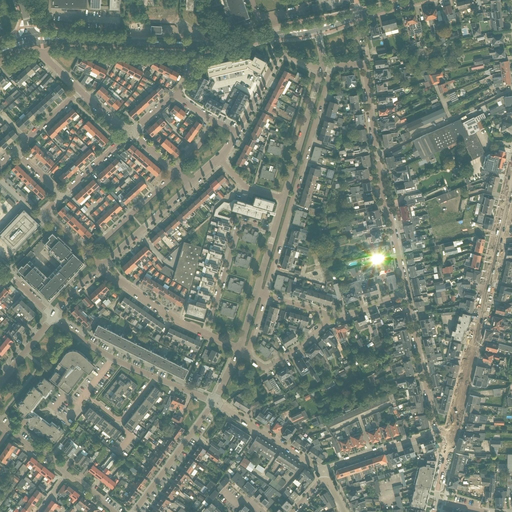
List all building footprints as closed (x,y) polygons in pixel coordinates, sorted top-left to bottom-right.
[(90,0),(90,9),(100,9),(100,0),(109,0),(109,10),(119,10),(119,0),(90,0)] [(195,7),(196,2),(195,0),(185,0),(186,10),(192,10),(192,11),(193,11),(193,6),(195,7)] [(242,0),(226,0),(234,23),(249,18),(242,0)] [(317,10),(318,13),(317,13),(332,10),(329,0),(317,0),(315,1),(315,4),(312,5),(314,11),(317,10)] [(346,6),(345,6),(345,3),(348,2),(347,0),(329,0),(332,10),(336,8),(346,6)] [(472,0),(469,0),(465,1),(467,9),(470,8),(472,10),(475,9),(475,11),(479,11),(477,5),(474,6),(474,5),(474,4),(472,0)] [(465,1),(457,3),(459,12),(460,12),(467,10),(467,9),(465,1)] [(501,11),(500,3),(494,4),(495,11),(492,12),(501,11)] [(454,10),(451,10),(450,5),(443,7),(444,11),(446,21),(456,18),(454,10)] [(438,18),(436,12),(436,9),(435,10),(435,9),(429,10),(433,24),(436,24),(436,22),(435,18),(438,18)] [(433,24),(429,10),(424,11),(425,12),(424,13),(426,21),(429,20),(430,25),(433,24)] [(501,11),(492,12),(489,12),(490,18),(492,18),(492,20),(496,19),(502,19),(501,11)] [(460,13),(456,14),(459,25),(470,23),(469,18),(468,18),(468,20),(462,21),(461,21),(460,13)] [(422,31),(420,22),(418,22),(417,19),(416,15),(415,15),(415,14),(409,15),(414,32),(417,31),(417,32),(422,31)] [(414,32),(409,15),(404,17),(405,17),(404,18),(405,23),(406,26),(409,25),(410,29),(408,30),(410,36),(415,35),(414,34),(414,32)] [(398,26),(397,26),(396,19),(389,21),(391,28),(391,31),(392,31),(392,34),(399,32),(402,31),(401,26),(398,27),(398,26)] [(503,27),(502,19),(496,19),(492,20),(493,24),(492,24),(493,31),(501,30),(501,27),(503,27)] [(391,28),(389,21),(382,22),(384,29),(385,30),(382,31),(383,36),(384,39),(387,38),(385,33),(391,31),(391,28)] [(477,28),(475,22),(470,23),(473,36),(479,35),(477,28)] [(380,37),(383,36),(382,31),(380,27),(378,27),(377,24),(370,25),(371,28),(370,28),(372,36),(379,34),(380,37)] [(162,27),(151,26),(150,34),(161,35),(161,31),(162,27)] [(504,41),(504,40),(503,39),(503,38),(502,38),(502,36),(502,34),(497,35),(487,36),(488,41),(494,40),(495,47),(500,46),(499,43),(503,43),(503,42),(504,41)] [(504,51),(504,50),(500,51),(500,49),(498,50),(491,51),(489,51),(490,55),(497,55),(497,58),(500,58),(505,57),(505,56),(506,56),(505,53),(505,54),(504,53),(504,51)] [(211,63),(205,64),(206,68),(208,77),(208,79),(211,79),(214,91),(219,93),(239,89),(234,87),(236,82),(249,89),(258,73),(260,74),(264,67),(264,65),(265,64),(266,62),(263,61),(261,60),(261,59),(259,59),(256,57),(254,56),(253,58),(252,60),(250,59),(248,58),(246,59),(244,59),(244,57),(243,55),(237,57),(237,56),(211,63)] [(84,70),(89,61),(82,58),(81,61),(78,59),(72,71),(74,73),(78,67),(84,70)] [(121,69),(124,62),(118,59),(115,66),(121,69)] [(157,71),(160,64),(154,60),(150,67),(157,71)] [(34,61),(29,66),(34,71),(39,67),(34,61)] [(91,71),(95,64),(89,61),(84,70),(86,71),(87,69),(91,71)] [(127,72),(131,66),(124,62),(121,69),(127,72)] [(97,74),(101,67),(95,64),(91,71),(97,74)] [(163,74),(166,67),(160,64),(157,71),(163,74)] [(34,71),(29,66),(24,71),(29,76),(34,71)] [(133,76),(137,69),(131,66),(127,72),(133,76)] [(104,78),(107,71),(101,67),(97,74),(104,78)] [(169,77),(173,70),(166,67),(163,74),(161,77),(168,80),(169,77)] [(143,72),(137,69),(133,76),(140,79),(143,72)] [(390,78),(389,69),(382,70),(379,71),(374,71),(374,72),(374,73),(374,74),(375,75),(375,78),(379,77),(379,79),(381,79),(390,78)] [(407,74),(406,69),(399,71),(401,79),(410,78),(409,73),(407,74)] [(179,74),(173,70),(169,77),(175,80),(179,74)] [(29,76),(24,71),(19,75),(24,81),(29,76)] [(284,71),(281,77),(287,80),(289,77),(294,79),(295,76),(284,71)] [(42,81),(48,74),(45,72),(39,78),(39,79),(42,81)] [(441,72),(429,74),(429,75),(431,80),(434,84),(439,82),(438,78),(443,76),(441,72)] [(510,79),(510,72),(501,73),(502,77),(493,78),(493,81),(510,79)] [(1,75),(0,76),(0,84),(1,86),(3,88),(8,83),(9,81),(5,77),(4,78),(1,75)] [(24,81),(19,75),(13,80),(18,86),(21,83),(24,86),(26,84),(24,81)] [(354,75),(342,77),(342,81),(347,80),(348,87),(356,86),(354,75)] [(46,85),(52,78),(49,76),(43,82),(46,85)] [(199,76),(197,81),(205,85),(205,86),(206,86),(209,81),(208,81),(199,76)] [(285,87),(288,81),(287,80),(281,77),(278,84),(284,87),(285,87)] [(97,87),(99,84),(94,81),(92,85),(90,87),(95,91),(97,87)] [(197,81),(194,86),(202,90),(205,86),(205,85),(197,81)] [(383,83),(381,84),(376,84),(377,92),(382,91),(387,90),(387,87),(383,88),(383,83)] [(164,90),(161,87),(159,85),(157,84),(152,88),(159,95),(164,90)] [(281,94),(285,87),(284,87),(278,84),(274,90),(281,94)] [(445,84),(438,86),(440,94),(447,92),(445,84)] [(65,91),(59,85),(54,89),(60,95),(65,91)] [(101,97),(106,91),(101,86),(96,92),(101,97)] [(194,86),(192,91),(201,95),(203,90),(202,90),(194,86)] [(108,88),(106,91),(101,97),(106,101),(111,95),(113,93),(108,88)] [(159,95),(152,88),(147,93),(149,95),(154,100),(159,95)] [(60,95),(54,89),(49,94),(55,100),(60,95)] [(20,93),(17,90),(10,95),(14,99),(20,93)] [(279,97),(281,94),(274,90),(271,96),(277,100),(278,97),(279,97)] [(192,91),(189,96),(198,100),(201,95),(192,91)] [(237,96),(237,97),(246,101),(248,96),(240,92),(237,96)] [(55,100),(49,94),(45,98),(50,104),(55,100)] [(390,102),(390,99),(392,98),(393,98),(395,98),(395,94),(393,94),(387,95),(382,95),(382,97),(377,98),(378,100),(378,101),(377,101),(377,103),(378,103),(378,104),(386,103),(386,107),(393,106),(393,102),(390,102)] [(111,105),(116,99),(111,95),(106,101),(111,105)] [(154,100),(149,95),(144,100),(148,105),(154,100)] [(340,99),(344,98),(343,96),(343,95),(337,96),(333,97),(334,99),(334,100),(332,99),(332,100),(333,100),(332,102),(329,102),(330,102),(328,109),(336,111),(338,105),(339,105),(339,104),(338,104),(340,99)] [(236,97),(234,101),(243,106),(246,101),(237,97),(237,96),(236,96),(236,97)] [(282,102),(277,100),(271,96),(267,103),(273,106),(278,109),(282,102)] [(506,106),(509,105),(510,105),(510,103),(511,103),(511,96),(505,97),(505,96),(501,97),(503,105),(498,107),(499,108),(494,110),(494,109),(489,111),(491,115),(498,112),(502,110),(506,108),(506,106)] [(207,101),(204,106),(209,108),(214,100),(209,97),(208,99),(207,101)] [(50,104),(45,98),(40,102),(45,108),(50,104)] [(116,110),(121,104),(116,99),(111,105),(116,110)] [(148,105),(144,100),(139,104),(143,109),(148,105)] [(214,100),(209,108),(214,111),(218,103),(218,102),(214,100)] [(218,103),(214,111),(219,113),(221,110),(221,109),(222,107),(224,105),(224,104),(223,104),(219,101),(218,102),(218,103)] [(231,106),(232,106),(240,111),(243,106),(234,101),(231,106)] [(45,108),(40,102),(35,107),(40,113),(45,108)] [(359,109),(358,102),(350,103),(351,111),(351,114),(354,114),(353,113),(356,112),(356,110),(359,109)] [(272,110),(273,106),(267,103),(264,109),(275,115),(276,112),(272,110)] [(143,109),(139,104),(133,109),(138,114),(143,109)] [(176,115),(180,109),(175,105),(169,113),(174,117),(176,115)] [(287,108),(285,112),(289,114),(291,115),(294,110),(295,109),(288,105),(287,108)] [(230,111),(238,115),(240,111),(232,106),(230,111)] [(40,113),(35,107),(30,111),(36,117),(40,113)] [(396,108),(393,108),(393,107),(386,107),(386,108),(378,109),(379,116),(387,115),(387,114),(390,113),(390,112),(394,112),(394,111),(397,111),(396,108)] [(510,107),(509,107),(506,108),(502,110),(498,112),(498,114),(507,112),(507,116),(511,114),(511,108),(510,108),(510,107)] [(73,109),(67,114),(72,119),(77,114),(73,109)] [(138,114),(133,109),(128,114),(133,119),(138,114)] [(186,113),(180,109),(176,115),(176,116),(175,117),(177,119),(178,117),(181,119),(186,113)] [(337,111),(336,111),(328,109),(326,115),(337,118),(338,115),(335,115),(336,111),(337,112),(337,111)] [(442,109),(430,114),(420,119),(423,125),(433,120),(445,115),(443,111),(442,109)] [(229,111),(226,115),(235,120),(238,115),(230,111),(229,110),(229,111)] [(36,117),(30,111),(25,116),(31,121),(36,117)] [(274,118),(267,114),(263,112),(259,119),(266,122),(268,119),(272,121),(274,118)] [(72,119),(67,114),(62,118),(67,124),(72,119)] [(364,123),(363,114),(355,115),(356,123),(350,124),(350,127),(346,128),(359,126),(358,123),(364,123)] [(482,120),(480,115),(474,118),(476,123),(479,122),(482,120)] [(31,121),(25,116),(21,120),(26,126),(31,121)] [(388,122),(388,120),(388,116),(381,117),(381,120),(380,120),(380,126),(394,124),(394,121),(388,122)] [(511,127),(511,124),(508,123),(505,123),(507,117),(499,121),(500,124),(502,123),(504,124),(502,132),(505,133),(506,132),(511,133),(511,127)] [(67,124),(62,118),(57,123),(62,128),(67,124)] [(172,130),(166,123),(161,118),(156,122),(161,128),(164,125),(170,132),(172,130)] [(202,124),(203,122),(198,118),(195,123),(188,118),(185,121),(188,124),(192,127),(198,131),(202,125),(202,124)] [(478,126),(476,123),(474,118),(471,119),(464,123),(462,124),(468,136),(475,133),(480,130),(478,126)] [(263,129),(266,122),(259,119),(256,125),(262,128),(263,129)] [(423,125),(420,119),(413,122),(416,128),(423,125)] [(26,126),(21,120),(16,124),(21,130),(26,126)] [(462,124),(460,120),(450,124),(458,141),(461,139),(462,139),(468,136),(462,124)] [(88,131),(93,126),(88,121),(83,126),(88,131)] [(332,130),(334,124),(324,121),(322,127),(330,129),(331,129),(331,130),(332,130)] [(161,128),(156,122),(151,126),(157,132),(161,128)] [(416,128),(413,122),(405,125),(407,129),(408,132),(409,131),(416,128)] [(62,128),(57,123),(52,128),(57,133),(62,128)] [(458,141),(450,124),(436,130),(444,148),(458,141)] [(145,130),(146,131),(152,137),(157,132),(151,126),(150,125),(145,130)] [(260,135),(263,129),(262,128),(256,125),(252,132),(260,135)] [(93,136),(98,131),(93,126),(88,131),(93,136)] [(365,129),(361,129),(360,126),(359,126),(346,128),(347,133),(352,132),(351,131),(357,130),(358,142),(366,140),(365,129)] [(194,136),(198,131),(192,127),(188,132),(194,136)] [(330,133),(331,130),(331,129),(330,129),(322,127),(322,128),(321,131),(320,133),(328,136),(329,136),(332,137),(333,134),(330,133)] [(64,141),(57,133),(52,128),(47,133),(52,138),(54,136),(61,143),(64,141)] [(18,136),(15,132),(13,130),(8,134),(13,140),(18,136)] [(444,148),(436,130),(427,134),(436,152),(444,148)] [(98,141),(103,135),(98,131),(93,136),(98,141)] [(189,142),(194,136),(188,132),(184,138),(189,142)] [(258,139),(260,135),(252,132),(249,138),(255,141),(257,138),(258,139)] [(391,137),(392,137),(398,136),(397,132),(382,135),(383,141),(391,140),(391,137)] [(328,142),(329,136),(328,136),(320,133),(319,137),(319,138),(319,139),(323,140),(323,141),(328,143),(327,146),(334,148),(335,145),(329,143),(329,142),(328,142)] [(485,154),(475,133),(468,136),(462,139),(472,160),(485,154)] [(13,140),(8,134),(3,139),(8,145),(13,140)] [(436,152),(427,134),(412,141),(421,159),(436,152)] [(109,140),(103,135),(98,141),(103,146),(109,140)] [(171,143),(168,141),(170,140),(168,137),(166,139),(161,145),(166,149),(171,143)] [(254,144),(255,141),(249,138),(246,144),(253,148),(255,145),(254,144)] [(8,145),(3,139),(0,141),(0,145),(4,149),(8,145)] [(276,146),(276,145),(275,145),(276,143),(274,142),(274,140),(270,139),(270,141),(267,152),(267,151),(271,153),(271,151),(274,152),(274,153),(276,146)] [(184,148),(187,145),(182,141),(178,144),(176,147),(171,153),(176,158),(181,152),(179,150),(182,146),(184,148)] [(40,150),(39,148),(38,147),(40,145),(38,142),(35,145),(30,151),(35,155),(40,150)] [(176,147),(171,143),(166,149),(171,153),(176,147)] [(251,152),(253,148),(246,144),(242,151),(248,154),(250,151),(251,152)] [(280,144),(279,147),(276,146),(274,153),(274,152),(277,153),(277,154),(280,155),(280,156),(281,156),(284,145),(283,145),(280,144)] [(131,155),(137,149),(136,149),(137,148),(135,146),(134,147),(132,145),(126,151),(129,152),(126,156),(122,153),(119,156),(126,162),(128,159),(131,155)] [(325,149),(319,148),(315,146),(314,147),(315,147),(314,150),(315,151),(314,154),(313,153),(320,155),(321,152),(324,153),(325,149)] [(94,154),(91,150),(90,149),(89,149),(88,147),(83,151),(84,154),(89,159),(94,154)] [(341,153),(346,152),(345,151),(348,150),(348,149),(350,149),(350,147),(345,147),(337,149),(339,158),(342,158),(341,153)] [(402,151),(400,147),(391,151),(393,155),(402,151)] [(136,159),(142,153),(137,149),(131,155),(136,159)] [(39,160),(45,154),(40,150),(35,155),(39,160)] [(484,167),(483,170),(491,172),(492,172),(497,173),(498,173),(500,173),(501,168),(502,168),(503,162),(503,161),(504,161),(506,154),(505,154),(506,152),(499,150),(498,153),(494,152),(493,154),(490,153),(489,157),(490,158),(489,159),(487,158),(486,161),(485,160),(485,164),(485,167),(484,167)] [(48,151),(45,154),(39,160),(44,164),(49,159),(53,155),(48,151)] [(247,157),(248,154),(242,151),(239,157),(245,160),(246,161),(248,157),(247,157)] [(141,163),(146,157),(142,153),(136,159),(141,163)] [(319,158),(320,155),(313,153),(313,154),(314,154),(313,157),(312,156),(311,160),(310,160),(321,163),(322,159),(319,158)] [(89,159),(84,154),(79,158),(84,164),(89,159)] [(369,155),(364,156),(355,157),(356,159),(355,159),(356,163),(358,163),(362,162),(362,161),(369,159),(369,155)] [(146,168),(151,162),(146,157),(141,163),(146,168)] [(243,164),(245,161),(245,160),(239,157),(236,164),(246,170),(248,167),(243,164)] [(84,164),(79,158),(74,163),(79,168),(84,164)] [(131,169),(124,163),(120,160),(119,161),(116,158),(111,163),(117,169),(119,166),(123,170),(125,168),(127,171),(123,175),(125,178),(131,171),(130,169),(131,169)] [(54,163),(49,159),(44,164),(49,169),(54,163)] [(79,168),(74,163),(72,161),(70,163),(72,165),(69,168),(74,173),(79,168)] [(399,167),(398,164),(402,163),(402,161),(386,163),(387,169),(392,168),(395,168),(395,167),(399,167)] [(151,172),(156,166),(151,162),(146,168),(151,172)] [(117,169),(111,163),(107,167),(112,173),(117,169)] [(16,175),(22,169),(17,164),(11,170),(16,175)] [(56,164),(54,167),(50,170),(53,173),(59,167),(56,164)] [(267,178),(269,171),(266,170),(267,166),(266,166),(266,167),(263,166),(263,165),(259,176),(260,177),(260,176),(264,177),(264,176),(267,177),(266,178),(267,178)] [(409,169),(408,165),(405,166),(405,167),(404,167),(399,168),(393,170),(394,173),(397,172),(397,174),(393,175),(394,178),(393,178),(394,180),(394,181),(398,180),(398,183),(401,182),(403,182),(403,181),(408,180),(406,170),(409,169)] [(74,173),(69,168),(67,166),(62,171),(64,173),(68,178),(74,173)] [(161,170),(156,166),(151,172),(156,176),(161,170)] [(112,173),(107,167),(102,172),(107,178),(112,173)] [(318,170),(317,169),(316,169),(315,168),(315,169),(310,167),(310,168),(311,168),(309,174),(316,176),(319,177),(320,174),(317,173),(318,170)] [(272,172),(269,171),(267,178),(267,177),(270,178),(269,179),(273,180),(273,181),(277,169),(276,169),(276,170),(273,169),(273,168),(272,172)] [(22,180),(27,174),(22,169),(16,175),(22,180)] [(367,169),(362,170),(359,170),(360,175),(355,176),(356,179),(360,178),(368,177),(367,169)] [(109,180),(107,178),(102,172),(97,176),(99,179),(97,181),(101,186),(104,184),(102,182),(105,180),(107,182),(109,180)] [(498,177),(497,177),(498,173),(497,173),(492,172),(488,177),(486,182),(497,185),(498,177)] [(68,178),(64,173),(59,177),(63,182),(68,178)] [(27,184),(32,179),(27,174),(22,180),(27,184)] [(315,182),(316,176),(309,174),(307,180),(315,182)] [(221,176),(216,180),(220,185),(222,187),(226,184),(227,185),(228,184),(221,176)] [(416,178),(411,180),(412,181),(411,181),(408,182),(404,182),(404,183),(403,183),(403,185),(395,186),(396,189),(395,189),(396,193),(397,192),(397,193),(401,192),(402,194),(409,192),(409,191),(412,191),(411,184),(412,184),(417,182),(416,178)] [(32,189),(37,184),(32,179),(27,184),(25,186),(30,191),(32,189)] [(99,185),(96,183),(93,179),(88,184),(94,190),(99,185)] [(146,185),(143,182),(142,180),(136,185),(141,190),(146,185)] [(215,188),(220,185),(216,180),(210,186),(217,194),(221,198),(224,196),(219,190),(218,191),(215,188)] [(318,183),(315,182),(307,180),(305,186),(313,188),(316,189),(318,183)] [(371,190),(369,182),(364,183),(363,184),(363,183),(362,183),(363,188),(359,188),(359,187),(352,189),(353,196),(355,195),(363,193),(363,191),(370,189),(370,190),(371,190)] [(495,192),(497,185),(486,182),(485,182),(484,182),(483,183),(486,184),(484,189),(495,192)] [(37,194),(42,189),(37,184),(32,189),(37,194)] [(94,190),(88,184),(83,188),(89,194),(94,190)] [(141,190),(136,185),(131,190),(136,195),(141,190)] [(217,194),(210,186),(210,187),(205,192),(209,197),(213,193),(215,196),(217,194)] [(311,195),(313,188),(305,186),(303,192),(311,195)] [(89,194),(83,188),(79,193),(84,199),(89,194)] [(136,195),(131,190),(129,188),(127,190),(129,192),(126,195),(131,200),(136,195)] [(42,199),(47,194),(42,189),(37,194),(42,199)] [(455,189),(439,196),(436,197),(435,197),(438,204),(458,196),(455,189)] [(131,200),(126,195),(123,191),(115,199),(122,206),(124,203),(125,205),(131,200)] [(211,199),(209,197),(205,192),(199,197),(205,205),(211,199)] [(310,198),(311,195),(303,192),(302,199),(309,201),(311,202),(313,202),(314,199),(310,198)] [(84,199),(79,193),(74,197),(79,203),(84,199)] [(364,197),(363,193),(355,195),(353,196),(350,196),(351,203),(358,201),(364,200),(365,204),(369,204),(370,204),(370,203),(373,203),(372,197),(367,198),(367,196),(364,197)] [(491,196),(487,194),(482,193),(480,204),(491,207),(493,200),(491,199),(491,196)] [(106,201),(109,204),(114,199),(109,194),(106,198),(105,200),(106,201)] [(95,201),(91,196),(86,200),(88,202),(87,202),(90,205),(95,201)] [(205,205),(199,197),(193,203),(197,208),(201,204),(203,206),(203,207),(207,212),(210,209),(205,205)] [(274,202),(256,197),(255,197),(252,205),(251,208),(256,209),(263,211),(267,213),(266,215),(268,216),(269,213),(272,214),(273,211),(272,211),(274,202)] [(8,198),(6,201),(13,207),(15,204),(8,198)] [(33,198),(31,200),(29,202),(32,205),(34,207),(38,203),(33,198)] [(466,209),(469,198),(462,200),(459,211),(466,209)] [(224,209),(231,211),(234,200),(233,199),(231,202),(229,203),(227,203),(224,202),(215,210),(214,216),(221,218),(230,221),(231,218),(218,214),(218,213),(223,208),(224,209)] [(311,204),(311,202),(309,201),(302,199),(300,205),(304,206),(304,207),(305,207),(307,207),(308,204),(311,204)] [(412,206),(411,205),(415,205),(413,199),(410,200),(407,201),(408,205),(400,207),(400,210),(400,211),(400,213),(401,213),(401,214),(408,212),(411,211),(410,207),(412,206)] [(263,211),(256,209),(251,208),(252,205),(234,200),(231,211),(260,220),(263,211)] [(122,208),(118,204),(117,203),(112,208),(116,213),(122,208)] [(193,212),(197,208),(193,203),(187,208),(193,215),(195,214),(193,212)] [(490,214),(491,207),(480,204),(477,215),(482,216),(486,217),(487,214),(490,214)] [(116,213),(112,208),(111,206),(106,211),(107,212),(111,217),(116,213)] [(62,218),(68,212),(63,207),(57,213),(62,218)] [(193,215),(187,208),(181,214),(185,218),(189,214),(192,217),(193,215)] [(380,217),(378,209),(373,210),(368,212),(370,220),(380,217)] [(39,224),(24,210),(3,231),(1,229),(0,230),(0,237),(14,251),(14,250),(16,252),(20,247),(18,246),(39,224)] [(307,213),(301,211),(296,210),(295,214),(297,214),(296,217),(295,217),(294,217),(301,219),(302,216),(305,217),(307,213)] [(414,211),(411,211),(408,212),(401,214),(400,214),(401,217),(402,217),(402,220),(411,219),(412,222),(419,220),(418,216),(414,217),(414,216),(415,215),(414,211)] [(67,222),(72,216),(68,212),(62,218),(67,222)] [(111,217),(107,212),(102,217),(106,222),(111,217)] [(83,220),(86,217),(83,214),(77,221),(72,227),(76,231),(82,225),(79,223),(83,219),(83,220)] [(181,222),(185,218),(181,214),(175,219),(181,226),(183,225),(181,222)] [(72,227),(77,221),(72,216),(67,222),(72,227)] [(494,219),(486,217),(482,216),(481,218),(478,218),(478,220),(476,219),(476,221),(492,225),(494,219)] [(106,222),(102,217),(96,222),(101,227),(106,222)] [(300,222),(301,219),(294,217),(296,217),(295,220),(294,220),(293,223),(292,223),(292,224),(303,227),(304,223),(300,222)] [(382,225),(380,217),(370,220),(368,220),(369,223),(367,224),(367,226),(368,228),(375,227),(378,227),(378,226),(382,225)] [(228,226),(230,221),(221,218),(220,222),(218,221),(217,223),(214,222),(214,223),(211,222),(211,221),(210,224),(213,225),(213,224),(217,225),(216,226),(218,226),(222,227),(223,225),(228,226)] [(181,226),(175,219),(169,225),(175,232),(176,232),(180,228),(181,226)] [(419,224),(419,220),(412,222),(412,225),(404,226),(405,233),(412,232),(415,231),(414,226),(416,226),(416,225),(419,224)] [(491,230),(492,225),(476,221),(475,224),(479,225),(478,227),(491,230)] [(81,236),(87,230),(82,225),(76,231),(81,236)] [(171,236),(175,232),(169,225),(163,230),(169,236),(173,240),(174,239),(171,236)] [(230,227),(228,226),(223,225),(222,227),(218,226),(217,232),(226,235),(227,231),(229,232),(230,227)] [(367,232),(366,229),(368,228),(367,226),(365,227),(357,229),(351,231),(352,234),(352,236),(362,233),(367,232)] [(248,241),(250,234),(247,233),(248,230),(248,229),(248,230),(244,229),(245,228),(244,228),(241,240),(241,239),(245,240),(246,239),(248,240),(248,241)] [(169,236),(163,230),(162,229),(156,235),(160,239),(165,235),(167,237),(169,236)] [(300,232),(297,231),(292,229),(292,230),(291,236),(298,238),(300,232)] [(86,240),(91,235),(92,235),(87,230),(81,236),(86,240)] [(258,233),(256,232),(254,232),(255,231),(254,231),(253,235),(250,234),(248,241),(249,240),(251,241),(251,242),(255,243),(255,244),(258,233),(258,232),(258,233)] [(381,237),(380,233),(375,234),(375,233),(372,234),(372,231),(367,232),(362,233),(363,236),(366,235),(367,239),(372,238),(373,242),(381,240),(381,239),(382,238),(381,237)] [(427,239),(426,235),(422,236),(418,236),(418,235),(416,236),(415,231),(412,232),(405,233),(405,234),(405,236),(406,236),(406,240),(407,240),(413,239),(413,242),(416,241),(419,241),(421,240),(422,240),(427,239)] [(224,240),(226,235),(217,232),(216,235),(214,235),(213,237),(210,236),(207,236),(207,235),(206,238),(209,239),(209,238),(213,239),(212,239),(215,240),(218,241),(219,239),(224,240)] [(35,254),(31,250),(15,267),(19,271),(17,273),(34,289),(34,288),(35,287),(49,300),(65,283),(64,282),(65,280),(66,279),(68,280),(84,264),(70,250),(71,249),(72,249),(55,233),(54,235),(52,234),(48,238),(49,239),(45,243),(62,259),(64,256),(68,260),(45,284),(41,281),(44,278),(27,262),(35,254)] [(156,243),(160,239),(156,235),(150,240),(157,249),(159,247),(156,243)] [(296,245),(298,238),(291,236),(289,243),(288,243),(296,245)] [(485,236),(479,236),(479,238),(477,238),(475,245),(483,246),(484,239),(485,236)] [(226,241),(224,240),(219,239),(218,241),(215,240),(213,246),(222,248),(223,245),(225,246),(226,241)] [(419,244),(419,241),(416,241),(413,242),(409,243),(410,244),(403,246),(404,252),(423,248),(422,243),(419,244)] [(189,289),(200,252),(202,247),(184,242),(175,271),(175,272),(173,279),(189,289)] [(452,242),(443,244),(444,250),(454,248),(452,242)] [(481,253),(483,246),(475,245),(474,251),(481,253)] [(145,246),(140,250),(146,256),(151,252),(145,246)] [(220,254),(222,248),(213,246),(212,249),(210,248),(209,250),(206,249),(206,250),(203,249),(202,251),(205,252),(206,252),(209,253),(208,253),(211,254),(214,255),(215,252),(220,254)] [(293,257),(294,252),(295,251),(287,248),(287,249),(285,255),(293,257)] [(150,261),(146,256),(140,250),(136,255),(141,261),(144,258),(148,263),(150,266),(152,264),(150,261)] [(385,258),(385,257),(389,255),(388,252),(388,250),(380,252),(380,253),(363,257),(365,265),(373,263),(373,261),(385,258)] [(222,254),(220,254),(215,252),(214,255),(211,254),(209,259),(218,262),(219,259),(221,259),(222,254)] [(241,266),(243,259),(240,258),(241,254),(241,255),(237,254),(237,253),(234,264),(238,265),(238,264),(241,264),(241,266)] [(481,256),(476,254),(473,254),(472,258),(468,256),(467,259),(472,260),(479,262),(481,256)] [(141,261),(136,255),(131,259),(136,265),(141,261)] [(297,258),(293,257),(285,255),(283,261),(291,263),(294,264),(295,261),(296,261),(297,258)] [(246,260),(243,259),(241,266),(241,265),(244,265),(244,267),(248,268),(251,257),(251,258),(247,257),(247,256),(246,260)] [(420,259),(419,257),(406,259),(407,265),(415,263),(414,260),(420,259)] [(136,265),(131,259),(126,264),(131,269),(136,265)] [(216,268),(218,262),(209,259),(208,263),(206,262),(205,264),(202,263),(202,264),(199,263),(199,262),(198,265),(201,266),(201,265),(205,266),(204,267),(207,268),(210,269),(211,266),(216,268)] [(477,269),(479,263),(479,262),(472,260),(467,259),(466,259),(465,261),(468,262),(467,266),(470,266),(470,267),(477,269)] [(392,265),(391,263),(392,263),(391,260),(390,260),(382,262),(383,264),(375,266),(376,269),(392,265)] [(290,267),(291,263),(283,261),(282,267),(281,267),(289,270),(289,269),(293,271),(294,268),(290,267)] [(121,268),(127,274),(131,269),(126,264),(121,268)] [(217,273),(218,268),(217,268),(216,268),(211,266),(210,269),(207,268),(205,273),(214,276),(215,273),(217,273)] [(420,275),(419,273),(423,272),(422,269),(408,272),(409,277),(420,275)] [(480,276),(481,272),(473,270),(471,270),(470,272),(466,271),(465,274),(479,278),(479,276),(480,276)] [(205,273),(203,272),(201,272),(202,272),(201,276),(202,276),(201,278),(198,277),(198,278),(195,277),(195,276),(194,279),(197,280),(197,279),(201,280),(200,281),(203,281),(206,282),(207,280),(212,281),(214,276),(205,273)] [(287,282),(288,278),(277,274),(277,275),(278,275),(276,279),(278,279),(277,282),(276,281),(276,282),(281,283),(282,280),(287,282)] [(479,279),(479,278),(465,274),(465,278),(468,278),(468,281),(470,281),(478,283),(479,279)] [(390,276),(389,276),(386,277),(386,278),(389,290),(397,288),(394,275),(390,276)] [(511,283),(511,280),(511,279),(511,276),(511,277),(504,275),(502,281),(510,283),(511,283)] [(146,286),(150,279),(145,276),(140,282),(146,286)] [(234,290),(236,284),(233,283),(234,279),(233,279),(230,278),(227,289),(231,290),(231,288),(234,289),(234,290)] [(152,289),(156,283),(150,279),(146,286),(152,289)] [(214,282),(212,281),(207,280),(206,282),(203,281),(201,287),(210,289),(211,286),(213,287),(214,282)] [(371,295),(369,287),(366,287),(365,284),(362,285),(361,280),(357,281),(359,289),(361,295),(364,294),(364,297),(371,295)] [(239,284),(236,284),(234,290),(234,289),(237,290),(237,291),(240,292),(240,293),(241,293),(244,282),(243,282),(240,281),(239,284)] [(280,286),(281,283),(276,282),(277,282),(276,285),(275,285),(274,288),(273,288),(273,289),(284,292),(284,291),(285,288),(280,286)] [(424,285),(425,285),(425,282),(411,285),(412,290),(424,287),(424,285)] [(103,283),(98,288),(103,293),(108,289),(103,283)] [(158,293),(162,286),(156,283),(152,289),(158,293)] [(299,296),(301,288),(302,284),(300,283),(299,285),(292,283),(292,286),(291,289),(290,291),(293,292),(292,294),(293,294),(299,296)] [(338,283),(333,285),(334,288),(336,296),(337,299),(337,300),(341,298),(341,297),(343,300),(344,299),(346,303),(352,301),(349,292),(345,294),(343,288),(340,289),(338,283)] [(358,294),(357,292),(354,284),(351,285),(353,291),(349,292),(352,301),(358,298),(356,294),(358,294)] [(377,293),(375,285),(369,287),(371,295),(377,293)] [(163,296),(167,289),(162,286),(158,293),(163,296)] [(323,295),(320,294),(317,301),(324,303),(326,295),(328,287),(326,286),(323,295)] [(511,292),(511,288),(508,287),(501,286),(500,292),(507,294),(511,295),(511,292)] [(7,294),(11,290),(8,287),(6,289),(5,288),(0,293),(5,297),(12,303),(18,297),(15,294),(12,298),(7,294)] [(208,295),(210,289),(201,287),(200,290),(198,290),(197,292),(194,291),(191,290),(190,293),(199,295),(202,296),(203,293),(208,295)] [(103,293),(98,288),(93,292),(99,298),(103,293)] [(305,299),(307,290),(301,288),(299,296),(298,297),(301,298),(304,299),(305,299)] [(475,299),(476,293),(469,291),(469,290),(464,289),(462,288),(458,289),(460,297),(463,296),(475,299)] [(169,300),(173,293),(167,289),(163,296),(169,300)] [(311,299),(313,292),(307,290),(305,299),(308,300),(311,301),(311,299)] [(99,298),(93,292),(88,296),(94,302),(99,298)] [(317,301),(320,294),(313,292),(311,299),(317,301)] [(505,301),(507,294),(500,292),(498,299),(505,301)] [(174,303),(178,296),(173,293),(169,300),(174,303)] [(210,296),(208,295),(203,293),(202,296),(199,295),(197,300),(190,298),(191,295),(189,295),(187,303),(188,303),(196,305),(197,301),(206,303),(207,300),(209,301),(210,296)] [(339,305),(337,300),(337,299),(326,295),(324,303),(330,305),(330,304),(332,304),(332,305),(339,305)] [(180,307),(184,300),(178,296),(174,303),(180,307)] [(92,303),(87,298),(86,297),(82,300),(88,307),(89,306),(92,303)] [(126,307),(130,301),(124,297),(120,303),(126,307)] [(429,304),(428,299),(414,302),(415,307),(417,307),(417,308),(424,307),(424,305),(429,304)] [(20,311),(26,305),(21,300),(15,306),(16,307),(14,308),(12,306),(7,311),(9,313),(14,309),(18,313),(20,311)] [(132,311),(136,305),(130,301),(126,307),(132,311)] [(227,315),(229,308),(226,307),(227,304),(226,303),(226,304),(223,303),(223,302),(219,313),(220,314),(220,313),(224,314),(224,313),(227,314),(226,315),(227,315)] [(511,308),(511,302),(504,304),(504,306),(503,307),(497,306),(496,313),(500,314),(499,315),(504,316),(504,315),(507,316),(508,311),(510,312),(511,308)] [(206,308),(205,308),(204,308),(196,305),(188,303),(185,313),(203,319),(206,308)] [(401,306),(400,303),(394,305),(393,304),(385,306),(387,310),(393,308),(394,310),(394,311),(397,311),(401,310),(401,308),(402,308),(401,307),(401,306)] [(471,313),(473,307),(459,304),(456,305),(456,308),(458,308),(458,311),(460,311),(462,311),(464,311),(466,312),(471,313)] [(25,315),(31,309),(26,305),(20,311),(25,315)] [(76,317),(76,318),(81,313),(83,311),(77,305),(72,310),(73,311),(71,313),(74,316),(75,317),(76,317)] [(137,315),(142,309),(136,305),(132,311),(137,315)] [(232,309),(229,308),(227,315),(227,314),(230,315),(230,316),(233,317),(233,318),(237,306),(236,306),(236,307),(233,306),(233,305),(232,309)] [(270,307),(268,313),(276,315),(278,309),(273,307),(272,307),(270,306),(270,307)] [(36,314),(31,309),(25,315),(21,319),(19,322),(25,327),(27,324),(24,321),(27,317),(30,320),(36,314)] [(143,319),(147,313),(142,309),(137,315),(143,319)] [(450,338),(453,339),(462,341),(464,331),(467,331),(471,315),(463,313),(462,311),(460,311),(459,316),(457,315),(456,320),(458,320),(457,323),(456,322),(454,328),(453,327),(452,330),(451,330),(450,335),(451,335),(450,338)] [(294,321),(296,314),(290,312),(289,313),(285,312),(284,318),(288,319),(287,322),(293,323),(294,321)] [(86,318),(81,313),(76,318),(81,323),(86,318)] [(149,323),(153,317),(147,313),(143,319),(149,323)] [(274,321),(276,315),(268,313),(266,319),(274,321)] [(382,326),(379,317),(377,313),(370,315),(373,324),(377,322),(379,327),(382,326)] [(404,317),(402,317),(402,314),(393,316),(392,313),(390,314),(387,315),(388,319),(391,318),(392,323),(405,320),(404,317)] [(300,323),(302,316),(296,314),(294,321),(300,323)] [(432,314),(430,314),(425,315),(426,319),(420,321),(421,328),(430,326),(430,322),(433,321),(432,314)] [(91,327),(98,320),(96,318),(94,320),(89,315),(86,318),(81,323),(86,328),(89,325),(91,327)] [(302,316),(300,323),(298,329),(304,331),(306,325),(309,318),(308,318),(302,316)] [(366,322),(365,320),(363,316),(356,319),(359,325),(363,324),(364,328),(367,326),(366,323),(366,322)] [(154,328),(159,321),(153,317),(149,323),(154,328)] [(505,320),(502,319),(494,317),(492,323),(507,326),(508,322),(505,322),(505,320)] [(272,327),(274,321),(266,319),(265,325),(272,327)] [(404,323),(405,323),(405,320),(392,323),(394,329),(405,326),(404,323)] [(165,325),(159,321),(154,328),(160,332),(165,325)] [(24,327),(20,324),(18,322),(16,325),(14,323),(12,326),(13,327),(20,332),(24,327)] [(345,331),(347,330),(345,324),(344,323),(343,323),(341,324),(339,325),(344,338),(347,337),(345,331)] [(108,342),(113,332),(98,325),(93,334),(108,342)] [(270,334),(272,327),(265,325),(263,331),(267,333),(268,333),(270,334)] [(344,338),(339,325),(337,326),(336,326),(335,326),(335,327),(334,327),(334,328),(337,334),(339,333),(341,339),(342,339),(344,338)] [(431,330),(430,326),(421,328),(423,335),(429,334),(430,338),(437,337),(435,329),(431,330)] [(16,338),(20,332),(13,327),(11,329),(12,330),(10,332),(8,331),(6,333),(9,335),(12,338),(14,336),(16,338)] [(294,335),(296,334),(295,332),(296,329),(292,328),(288,327),(291,333),(291,334),(287,337),(291,343),(296,340),(296,339),(294,335)] [(173,338),(176,331),(169,328),(166,335),(173,338)] [(410,341),(408,335),(407,329),(399,331),(400,334),(397,334),(398,340),(401,340),(402,342),(410,341)] [(499,335),(500,333),(494,331),(486,329),(484,334),(499,338),(504,339),(504,337),(499,335)] [(334,336),(334,335),(328,330),(324,334),(335,345),(337,342),(332,337),(334,336)] [(179,341),(182,334),(176,331),(173,338),(176,339),(175,343),(178,344),(179,341)] [(123,349),(128,340),(113,332),(108,342),(123,349)] [(185,344),(188,337),(182,334),(179,341),(185,344)] [(291,343),(287,337),(283,339),(281,336),(280,337),(278,334),(277,336),(276,339),(276,340),(278,344),(281,342),(282,341),(285,346),(286,346),(291,343)] [(335,345),(324,334),(320,338),(326,344),(328,342),(332,347),(331,348),(333,352),(336,350),(336,345),(335,345)] [(499,338),(484,334),(483,340),(491,342),(492,339),(498,341),(506,343),(506,340),(504,339),(499,338)] [(13,341),(9,338),(8,337),(5,335),(3,337),(6,340),(3,343),(8,347),(13,341)] [(192,347),(195,340),(188,337),(185,344),(189,345),(187,349),(190,350),(191,349),(192,347)] [(356,340),(360,347),(362,351),(366,349),(360,338),(356,340)] [(432,345),(430,338),(423,340),(424,346),(432,345)] [(143,347),(135,343),(128,340),(123,349),(138,356),(143,347)] [(198,350),(201,343),(195,340),(192,347),(191,349),(197,352),(198,350)] [(262,353),(266,348),(264,346),(266,343),(266,342),(266,343),(263,341),(263,340),(256,349),(256,350),(256,349),(260,352),(260,350),(263,352),(262,353)] [(411,347),(410,341),(402,342),(403,346),(397,348),(397,350),(398,350),(403,349),(411,347)] [(461,344),(456,343),(453,342),(451,349),(459,351),(461,344)] [(511,352),(511,346),(511,347),(499,344),(499,345),(492,344),(487,342),(487,346),(486,346),(485,348),(486,349),(486,350),(488,350),(488,351),(489,351),(489,350),(490,351),(490,352),(491,352),(491,351),(497,352),(498,349),(511,352)] [(0,350),(3,353),(8,347),(3,343),(0,346),(0,350)] [(329,370),(323,357),(324,355),(322,351),(314,344),(310,348),(320,359),(326,372),(329,370)] [(433,351),(432,345),(424,346),(426,353),(433,351)] [(271,346),(269,350),(266,348),(262,353),(262,354),(263,352),(265,354),(264,355),(268,358),(267,358),(268,358),(275,349),(274,349),(271,347),(271,346)] [(158,355),(150,351),(143,347),(138,356),(153,364),(158,355)] [(330,354),(328,350),(326,347),(322,350),(327,358),(331,356),(330,354)] [(413,355),(411,347),(403,349),(398,350),(393,352),(394,356),(399,355),(405,354),(405,357),(413,355)] [(320,359),(310,348),(305,353),(311,358),(313,356),(318,361),(320,359)] [(205,349),(203,354),(201,358),(207,360),(208,358),(216,362),(216,361),(215,361),(217,357),(218,355),(219,354),(220,354),(212,350),(210,353),(208,352),(208,350),(205,349)] [(458,357),(459,351),(451,349),(450,355),(458,357)] [(95,366),(88,359),(84,356),(83,355),(82,354),(80,353),(78,351),(77,351),(76,350),(75,350),(74,350),(73,350),(72,350),(71,350),(70,350),(69,350),(68,351),(67,351),(66,352),(65,353),(64,354),(54,370),(55,371),(52,375),(51,375),(49,378),(68,393),(84,373),(85,371),(89,373),(95,366)] [(442,359),(441,353),(434,355),(433,351),(426,353),(427,360),(435,358),(435,357),(436,357),(436,360),(442,359)] [(505,357),(500,356),(485,353),(485,355),(484,355),(483,360),(492,362),(492,363),(498,364),(500,363),(500,360),(504,361),(505,357)] [(173,362),(165,358),(158,355),(153,364),(168,371),(173,362)] [(307,367),(304,362),(301,358),(298,359),(295,361),(294,362),(297,366),(296,367),(298,370),(301,375),(304,373),(303,370),(307,367)] [(410,360),(405,362),(403,362),(404,367),(401,368),(401,366),(396,367),(395,363),(390,365),(391,373),(396,371),(411,367),(410,360)] [(188,369),(180,366),(173,362),(168,371),(183,379),(188,369)] [(457,371),(459,365),(451,363),(450,366),(446,365),(443,365),(443,368),(445,368),(457,371)] [(199,385),(205,369),(208,370),(209,367),(202,364),(198,375),(196,374),(192,382),(199,385)] [(485,367),(482,367),(477,365),(474,376),(482,378),(483,374),(488,376),(489,369),(487,368),(487,367),(485,366),(485,367)] [(291,374),(290,373),(291,373),(292,374),(295,372),(294,370),(291,366),(287,369),(286,367),(281,370),(290,384),(293,382),(288,376),(291,374)] [(316,374),(311,366),(307,369),(312,376),(316,374)] [(213,372),(213,371),(216,372),(216,370),(215,370),(215,369),(215,368),(210,367),(210,368),(209,367),(208,370),(209,371),(202,386),(208,389),(212,381),(210,380),(213,372)] [(413,374),(411,367),(396,371),(397,374),(403,373),(402,371),(405,371),(406,376),(413,374)] [(456,377),(457,371),(445,368),(443,368),(445,368),(445,371),(447,372),(447,375),(456,377)] [(290,384),(281,370),(276,374),(280,381),(282,383),(285,382),(287,386),(290,384)] [(115,381),(117,382),(120,385),(123,387),(125,384),(122,381),(126,376),(122,373),(115,381)] [(436,374),(435,373),(435,374),(434,374),(430,375),(433,387),(439,385),(437,374),(436,374)] [(372,374),(367,377),(369,383),(375,380),(372,374)] [(454,385),(456,379),(443,376),(443,379),(447,380),(446,384),(454,385)] [(483,378),(482,378),(474,376),(472,384),(478,386),(477,387),(480,388),(481,386),(484,387),(486,387),(487,384),(482,383),(483,381),(487,382),(488,378),(483,377),(483,378)] [(24,418),(24,417),(29,421),(27,423),(32,427),(31,428),(32,429),(33,428),(37,431),(36,432),(37,433),(38,432),(43,436),(45,434),(48,436),(50,437),(49,438),(49,439),(50,437),(52,438),(51,439),(55,442),(64,431),(61,428),(60,428),(51,421),(50,424),(49,426),(34,414),(33,416),(28,412),(43,394),(45,396),(51,389),(52,390),(55,386),(44,378),(41,382),(40,383),(39,382),(38,383),(40,384),(39,385),(38,385),(36,388),(33,387),(30,390),(31,391),(30,392),(28,391),(29,392),(28,394),(22,401),(23,401),(22,402),(20,401),(20,402),(21,403),(20,404),(17,408),(18,409),(18,410),(19,409),(23,413),(21,416),(24,418)] [(269,380),(268,381),(267,379),(263,382),(269,391),(273,388),(277,394),(281,391),(273,378),(269,381),(269,380)] [(408,378),(407,379),(395,381),(396,386),(403,384),(404,388),(416,385),(414,378),(408,380),(408,378)] [(128,381),(125,384),(123,387),(126,389),(129,386),(134,390),(138,385),(129,379),(128,381)] [(333,381),(324,386),(327,391),(336,386),(333,381)] [(117,395),(123,387),(120,385),(117,388),(112,384),(109,389),(111,390),(114,393),(114,392),(117,395)] [(448,389),(441,387),(441,385),(433,388),(434,391),(443,393),(452,395),(453,388),(448,387),(448,389)] [(421,394),(420,386),(408,388),(409,396),(413,395),(413,396),(421,394)] [(131,393),(130,392),(126,389),(123,387),(117,395),(120,397),(123,394),(128,398),(131,393)] [(159,397),(162,393),(154,387),(153,389),(152,388),(150,390),(151,391),(159,397)] [(250,405),(240,399),(246,393),(244,390),(230,399),(235,402),(234,404),(246,412),(248,409),(252,411),(253,408),(260,405),(261,405),(258,401),(250,405)] [(159,397),(151,391),(150,392),(149,392),(147,394),(156,401),(159,397)] [(450,401),(452,395),(443,393),(443,396),(440,395),(440,396),(437,396),(437,395),(435,395),(434,391),(432,391),(433,397),(436,398),(442,399),(450,401)] [(112,401),(115,398),(117,395),(114,392),(114,393),(111,396),(106,392),(103,397),(111,403),(112,401)] [(313,392),(304,397),(306,401),(312,398),(312,399),(316,397),(313,392)] [(275,404),(289,397),(286,393),(284,394),(273,400),(275,404)] [(156,401),(147,394),(145,396),(147,397),(145,398),(153,405),(156,401)] [(423,401),(421,394),(413,396),(415,403),(423,401)] [(125,401),(123,400),(120,397),(117,395),(115,398),(118,401),(114,406),(119,409),(125,401)] [(481,398),(478,397),(470,395),(468,402),(476,404),(480,405),(481,398)] [(177,405),(180,398),(174,396),(173,397),(170,396),(166,405),(165,404),(165,405),(170,407),(170,408),(172,409),(172,408),(175,409),(177,405)] [(153,405),(145,398),(144,400),(142,399),(141,401),(150,409),(153,405)] [(186,401),(180,398),(177,405),(180,407),(179,409),(182,410),(186,401)] [(150,409),(141,401),(139,404),(140,404),(139,406),(147,412),(150,409)] [(424,406),(423,401),(415,403),(416,405),(409,406),(410,409),(424,406)] [(478,414),(480,405),(476,404),(468,402),(466,411),(474,413),(478,414)] [(147,412),(139,406),(137,408),(136,407),(135,409),(144,416),(147,412)] [(260,421),(269,409),(266,406),(262,412),(258,410),(255,412),(253,415),(256,417),(255,418),(260,421)] [(88,418),(94,411),(95,409),(92,408),(91,409),(89,407),(83,415),(88,418)] [(144,416),(135,409),(133,411),(134,412),(133,414),(141,420),(144,416)] [(269,409),(260,421),(265,425),(268,421),(271,423),(275,417),(272,415),(273,414),(268,411),(269,409)] [(305,410),(302,412),(302,411),(290,417),(293,422),(307,415),(305,410)] [(91,421),(98,412),(96,411),(95,412),(94,411),(88,418),(91,421)] [(95,425),(101,417),(100,415),(100,414),(98,412),(91,421),(95,425)] [(381,438),(377,419),(376,413),(372,414),(377,428),(371,429),(375,441),(378,440),(378,439),(381,438)] [(471,413),(469,420),(473,421),(474,421),(474,422),(475,422),(477,423),(478,423),(486,423),(486,415),(489,415),(484,415),(479,415),(476,414),(471,413)] [(141,420),(133,414),(131,416),(130,415),(128,417),(129,418),(137,424),(141,420)] [(319,414),(315,416),(319,424),(323,422),(319,414)] [(180,424),(183,417),(179,416),(178,418),(173,415),(171,419),(173,420),(180,424)] [(99,428),(106,419),(104,417),(103,418),(101,417),(95,425),(99,428)] [(137,424),(129,418),(128,420),(127,419),(125,421),(126,422),(134,428),(137,424)] [(284,423),(283,421),(278,418),(273,425),(274,426),(272,429),(277,433),(282,426),(281,426),(284,423)] [(103,431),(109,423),(107,421),(108,420),(106,419),(99,428),(103,431)] [(159,428),(163,422),(158,419),(154,425),(159,428)] [(429,426),(427,419),(419,420),(420,423),(416,424),(417,429),(429,426)] [(405,434),(400,420),(396,421),(398,427),(401,435),(405,434)] [(134,428),(126,422),(125,424),(124,423),(122,425),(131,432),(134,428)] [(328,427),(325,422),(323,423),(318,425),(320,428),(323,426),(326,431),(330,430),(328,427)] [(400,432),(396,422),(389,424),(393,435),(398,434),(398,432),(400,432)] [(107,434),(113,426),(114,425),(112,423),(111,424),(109,423),(103,431),(107,434)] [(184,429),(180,427),(176,423),(174,425),(173,425),(171,428),(172,428),(174,430),(180,435),(184,429)] [(227,439),(235,426),(230,423),(226,429),(225,428),(222,433),(225,435),(223,438),(226,440),(227,439)] [(158,428),(153,425),(150,429),(150,428),(148,430),(149,431),(152,433),(154,431),(155,432),(158,428)] [(380,427),(381,438),(384,437),(385,438),(390,436),(386,425),(380,427)] [(111,437),(117,429),(118,428),(116,427),(115,427),(113,426),(107,434),(111,437)] [(229,441),(233,435),(236,437),(240,430),(235,426),(227,439),(229,441)] [(287,429),(285,431),(282,435),(287,439),(290,436),(291,437),(297,429),(293,427),(290,431),(287,429)] [(174,430),(172,428),(168,434),(177,440),(180,435),(174,430)] [(119,430),(117,429),(111,437),(115,440),(122,432),(120,430),(119,430)] [(375,441),(371,429),(365,431),(369,442),(372,441),(372,442),(375,441)] [(237,446),(245,433),(240,430),(236,437),(238,438),(234,444),(232,443),(229,446),(233,449),(231,450),(233,451),(237,446)] [(333,435),(332,433),(330,430),(326,431),(323,432),(324,436),(326,441),(331,439),(335,438),(333,435)] [(362,432),(356,434),(360,446),(363,445),(363,444),(366,443),(362,432)] [(481,436),(480,436),(465,432),(464,438),(475,441),(475,439),(478,439),(478,440),(480,441),(481,436)] [(246,443),(247,440),(250,436),(245,433),(237,446),(234,450),(239,453),(242,448),(241,448),(243,445),(242,444),(244,442),(246,443)] [(303,441),(305,438),(303,437),(303,436),(300,434),(296,436),(291,443),(298,448),(303,441)] [(360,446),(356,434),(350,436),(353,447),(356,446),(357,447),(360,446)] [(175,442),(171,439),(166,436),(163,441),(165,443),(171,447),(175,442)] [(256,452),(264,440),(257,436),(249,449),(253,452),(254,450),(256,452)] [(349,436),(343,438),(347,450),(350,449),(350,448),(353,447),(349,436)] [(69,443),(71,440),(69,439),(66,437),(62,443),(64,444),(61,449),(66,452),(66,453),(71,446),(72,445),(69,443)] [(150,441),(146,438),(144,437),(139,443),(143,446),(146,442),(148,443),(150,441)] [(305,452),(312,442),(306,437),(305,438),(303,441),(298,448),(305,452)] [(347,450),(343,438),(337,440),(341,451),(344,450),(344,451),(347,450)] [(473,447),(474,441),(466,440),(459,438),(458,443),(467,446),(473,447)] [(422,443),(425,453),(431,451),(432,451),(436,450),(433,440),(434,440),(433,439),(428,440),(428,441),(422,443)] [(265,454),(270,445),(264,440),(256,452),(260,454),(261,452),(265,454)] [(210,444),(211,445),(218,450),(220,447),(212,441),(210,444)] [(7,446),(5,448),(13,453),(15,454),(19,449),(9,442),(9,443),(10,443),(8,446),(7,446)] [(320,444),(319,442),(313,444),(314,446),(312,447),(307,454),(314,458),(318,452),(320,449),(318,445),(320,444)] [(167,452),(171,447),(165,443),(163,445),(161,444),(159,446),(167,452)] [(337,444),(331,446),(331,447),(334,446),(336,453),(340,451),(337,444)] [(76,455),(81,448),(79,446),(77,449),(72,445),(71,446),(66,453),(66,452),(65,453),(70,457),(73,453),(76,455)] [(218,450),(211,445),(208,450),(218,457),(220,453),(217,451),(218,450)] [(271,458),(277,449),(270,445),(265,454),(271,458)] [(88,453),(83,450),(85,448),(82,446),(81,448),(76,455),(78,456),(74,460),(79,464),(80,464),(80,463),(85,457),(85,456),(86,456),(88,453)] [(218,457),(208,450),(207,451),(199,446),(196,451),(202,455),(206,458),(208,456),(216,461),(219,457),(218,457)] [(410,457),(407,447),(403,449),(404,455),(402,456),(404,461),(406,460),(406,458),(410,457)] [(11,455),(13,453),(5,448),(2,453),(9,458),(12,460),(14,457),(11,455)] [(166,455),(162,452),(159,450),(157,449),(156,451),(158,453),(156,455),(162,460),(166,455)] [(92,462),(95,458),(96,457),(100,453),(98,451),(96,452),(95,452),(94,453),(94,455),(91,458),(90,457),(89,458),(86,456),(85,456),(85,457),(80,463),(80,464),(84,467),(90,460),(92,462)] [(199,458),(202,455),(196,451),(192,456),(200,462),(201,459),(199,458)] [(281,465),(287,455),(280,451),(275,460),(281,465)] [(404,461),(402,456),(399,456),(397,451),(393,452),(392,452),(396,465),(404,462),(404,461)] [(322,454),(318,452),(314,458),(320,463),(324,457),(326,458),(327,457),(327,456),(327,454),(327,453),(325,452),(324,452),(323,452),(322,454)] [(396,465),(392,452),(391,452),(392,453),(389,453),(388,453),(390,459),(387,460),(389,466),(389,468),(392,467),(392,466),(396,465)] [(12,460),(9,458),(2,453),(3,454),(1,457),(0,456),(0,459),(8,465),(12,460)] [(467,464),(469,456),(455,453),(454,461),(461,463),(462,463),(466,464),(466,463),(467,464)] [(162,460),(156,455),(154,454),(150,459),(158,465),(162,460)] [(288,469),(294,460),(287,455),(281,465),(288,469)] [(386,462),(385,459),(384,455),(378,457),(381,467),(382,469),(385,468),(383,463),(386,462)] [(430,462),(430,463),(435,463),(435,456),(426,456),(426,458),(419,458),(417,459),(417,461),(417,464),(417,466),(422,464),(425,463),(425,462),(430,462)] [(33,466),(37,462),(31,457),(27,462),(28,463),(25,466),(27,467),(30,464),(30,465),(31,464),(33,466)] [(245,469),(250,462),(244,457),(239,465),(240,466),(245,469)] [(381,467),(378,457),(371,459),(374,466),(375,466),(376,468),(378,467),(379,470),(382,469),(381,467)] [(199,463),(198,464),(190,458),(186,463),(192,468),(194,469),(197,471),(199,468),(203,471),(205,467),(199,463)] [(374,466),(371,459),(366,460),(370,473),(372,472),(371,467),(374,466)] [(294,473),(300,464),(294,460),(288,469),(294,473)] [(370,473),(366,460),(359,463),(362,470),(365,469),(367,474),(370,473)] [(108,470),(113,463),(111,461),(103,472),(105,473),(108,470)] [(156,467),(152,464),(148,461),(144,466),(153,472),(156,467)] [(464,471),(466,464),(462,463),(461,463),(454,461),(451,472),(465,476),(466,472),(464,471)] [(39,471),(43,466),(37,462),(33,466),(31,469),(34,471),(36,469),(39,471)] [(92,465),(92,466),(88,470),(94,475),(98,470),(95,468),(95,467),(97,464),(95,462),(93,465),(92,465)] [(250,473),(255,465),(250,462),(245,469),(247,470),(250,473)] [(192,468),(186,463),(183,469),(191,474),(192,472),(194,469),(192,468)] [(362,479),(359,471),(362,470),(359,463),(353,464),(356,475),(357,477),(358,480),(362,479)] [(265,469),(264,468),(258,464),(255,469),(262,473),(265,469)] [(356,475),(353,464),(347,467),(349,474),(353,473),(354,478),(357,477),(356,475)] [(432,479),(433,474),(431,474),(432,471),(433,472),(435,466),(426,464),(425,466),(424,466),(418,468),(415,484),(430,487),(431,482),(430,481),(430,480),(432,479)] [(497,464),(497,472),(507,472),(508,464),(497,464)] [(153,472),(144,466),(141,472),(149,478),(153,472)] [(240,475),(237,472),(231,478),(230,479),(233,481),(234,481),(234,482),(235,482),(236,483),(247,470),(245,469),(240,466),(239,468),(242,470),(241,471),(242,472),(240,475)] [(45,476),(49,471),(44,467),(39,472),(42,474),(43,474),(45,476)] [(349,474),(347,467),(341,468),(343,476),(344,480),(345,482),(348,481),(346,475),(349,474)] [(101,472),(103,470),(100,468),(98,470),(94,475),(100,480),(104,474),(101,472)] [(300,483),(302,481),(310,473),(305,468),(296,478),(300,483)] [(343,476),(341,468),(337,470),(335,475),(337,479),(339,483),(344,480),(343,476)] [(229,478),(230,478),(230,477),(232,475),(227,470),(218,482),(221,485),(223,486),(229,480),(229,479),(229,478)] [(248,474),(251,476),(253,474),(250,473),(247,470),(236,483),(238,484),(237,485),(240,488),(246,481),(243,478),(245,476),(246,476),(248,474)] [(51,481),(55,476),(49,471),(45,476),(48,478),(48,479),(46,482),(48,484),(51,481)] [(189,477),(185,474),(181,471),(177,476),(183,480),(187,483),(188,482),(188,481),(188,480),(188,479),(187,479),(189,477)] [(304,488),(314,477),(310,473),(302,481),(304,482),(301,485),(304,488)] [(107,478),(108,477),(104,474),(100,480),(106,484),(110,480),(107,478)] [(147,480),(143,477),(139,474),(137,476),(135,479),(137,481),(143,485),(147,480)] [(280,478),(281,478),(282,477),(278,474),(274,481),(272,479),(268,484),(273,488),(277,483),(280,478)] [(14,486),(19,479),(14,475),(11,478),(15,481),(12,484),(14,486)] [(181,483),(183,480),(177,476),(173,481),(181,487),(183,485),(181,483)] [(450,478),(448,486),(450,487),(452,487),(452,488),(456,489),(458,484),(459,478),(455,477),(454,479),(450,478)] [(286,483),(281,478),(280,478),(277,483),(282,487),(286,483)] [(494,491),(494,486),(495,478),(490,478),(490,486),(490,492),(485,491),(485,497),(491,497),(491,491),(494,491)] [(22,488),(26,482),(22,479),(18,484),(22,488)] [(113,482),(110,480),(106,484),(112,489),(116,484),(116,483),(118,480),(116,479),(114,482),(113,481),(113,482)] [(204,486),(195,480),(193,483),(201,488),(204,486)] [(140,490),(143,485),(137,481),(135,483),(133,482),(131,484),(140,490)] [(210,481),(206,487),(211,490),(215,484),(210,481)] [(246,492),(253,485),(249,481),(248,482),(247,481),(241,488),(243,491),(244,490),(245,491),(246,492)] [(278,492),(282,487),(277,483),(273,488),(278,492)] [(70,495),(74,490),(68,486),(67,488),(66,487),(67,487),(64,484),(58,491),(59,492),(57,494),(60,497),(65,492),(67,493),(70,495)] [(180,489),(176,487),(172,484),(168,489),(174,493),(178,496),(180,493),(178,492),(180,489)] [(427,496),(430,487),(415,484),(412,492),(412,494),(409,505),(424,509),(427,498),(427,496)] [(458,484),(456,489),(457,490),(470,493),(471,490),(480,491),(480,488),(483,489),(483,486),(470,485),(469,487),(461,486),(462,485),(458,484)] [(251,496),(257,489),(253,485),(246,492),(247,493),(248,494),(247,494),(250,497),(251,496)] [(31,489),(28,492),(31,494),(33,496),(38,499),(42,493),(37,490),(38,489),(34,486),(33,487),(32,489),(31,489)] [(260,502),(273,488),(270,486),(264,492),(260,488),(256,492),(258,494),(255,498),(259,501),(261,502),(260,502)] [(138,493),(134,490),(130,487),(128,489),(130,490),(128,493),(134,498),(138,493)] [(212,499),(216,495),(218,493),(216,491),(217,490),(214,487),(204,500),(208,504),(212,499)] [(356,493),(361,491),(360,487),(358,488),(352,490),(351,490),(352,491),(348,493),(350,499),(358,497),(356,493)] [(270,498),(277,491),(273,488),(260,502),(267,509),(268,508),(274,501),(270,498)] [(172,496),(174,493),(168,489),(164,494),(172,500),(174,497),(172,496)] [(288,497),(291,494),(286,489),(282,494),(287,499),(289,497),(288,497)] [(75,500),(80,495),(74,490),(70,495),(73,497),(72,498),(73,498),(70,501),(73,503),(75,500)] [(504,501),(504,498),(507,498),(507,492),(507,491),(504,491),(504,490),(497,491),(497,494),(496,494),(496,498),(496,506),(503,506),(503,501),(504,501)] [(293,501),(298,495),(294,491),(291,494),(288,497),(289,497),(291,499),(293,501)] [(332,499),(327,491),(320,496),(325,504),(327,502),(332,499)] [(130,503),(134,498),(128,493),(126,496),(124,495),(122,497),(130,503)] [(33,505),(38,499),(33,496),(31,499),(30,498),(28,502),(33,505)] [(170,502),(167,499),(162,496),(159,501),(165,506),(167,507),(170,502)] [(82,507),(87,501),(82,497),(76,505),(75,506),(77,508),(76,509),(79,511),(82,507)] [(292,505),(288,502),(291,499),(289,497),(284,502),(283,501),(280,505),(281,506),(283,507),(286,511),(292,505)] [(27,501),(24,498),(22,501),(23,502),(21,506),(24,508),(29,511),(33,505),(27,501)] [(186,506),(179,501),(179,502),(176,499),(174,502),(183,509),(186,506)] [(335,504),(332,499),(327,502),(325,504),(321,506),(322,509),(324,508),(324,507),(326,506),(328,508),(335,504)] [(351,508),(365,503),(372,502),(379,502),(379,499),(372,499),(364,499),(357,502),(357,500),(349,502),(351,508)] [(57,504),(56,503),(52,500),(47,507),(52,510),(54,507),(55,507),(58,508),(59,509),(60,507),(59,506),(57,504)] [(85,511),(86,511),(92,505),(87,501),(82,507),(85,509),(83,511),(85,511)] [(163,509),(165,506),(159,501),(155,506),(162,511),(163,511),(165,510),(163,509)] [(208,511),(210,511),(216,507),(214,505),(214,504),(212,502),(205,509),(208,511)] [(381,510),(379,502),(372,502),(365,503),(366,506),(370,505),(371,507),(373,507),(372,506),(377,505),(378,508),(375,508),(375,511),(381,510)] [(359,508),(366,506),(365,503),(351,508),(352,511),(355,511),(360,510),(359,508)]
